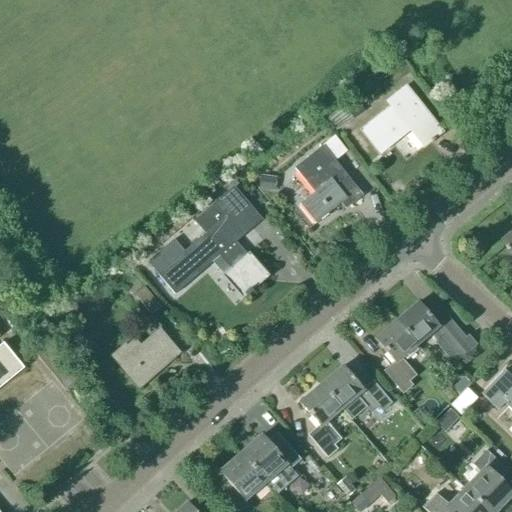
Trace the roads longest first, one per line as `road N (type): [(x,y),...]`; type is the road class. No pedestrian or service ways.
road 1 (unclassified): [(104,511),(409,238)]
road 2 (unclassified): [(511,333),(409,238)]
road 3 (unclassified): [(409,238),(511,161)]
